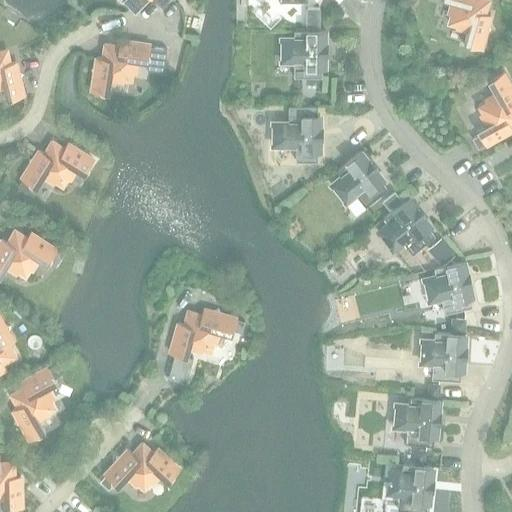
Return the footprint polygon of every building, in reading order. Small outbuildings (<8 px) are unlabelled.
[(445,0),(455,3),(449,22),(468,27),(464,44),(481,49),(485,33),(491,30),(488,24),(490,15),(482,12),(485,2),(476,0),(445,0)] [(319,8),(307,8),(307,27),(319,27),(319,8)] [(324,68),(325,31),(294,30),(294,38),(282,38),(282,60),(294,60),(294,77),(316,77),(322,77),(322,70),(322,68),(324,68)] [(92,91),(109,94),(112,77),(132,80),(135,60),(147,62),(146,66),(164,69),(167,47),(120,40),(118,49),(108,47),(106,58),(97,56),(96,66),(91,70),(94,75),(92,91)] [(6,100),(23,96),(20,80),(23,75),(18,71),(15,62),(7,64),(4,53),(0,54),(0,83),(2,83),(6,100)] [(503,72),(488,81),(496,96),(479,105),(489,123),(477,130),(479,134),(472,138),(478,148),(485,144),(485,145),(511,129),(511,127),(509,122),(511,119),(511,86),(503,72)] [(318,106),(289,106),(289,122),(273,122),(273,144),(296,145),(296,161),(311,161),(317,161),(317,154),(318,154),(318,152),(320,152),(320,115),(318,115),(318,106)] [(85,174),(94,160),(67,143),(62,151),(53,145),(48,154),(40,149),(35,158),(29,159),(30,165),(22,179),(22,180),(18,186),(28,193),(32,186),(37,189),(46,174),(63,185),(73,167),(85,174)] [(360,151),(336,170),(341,176),(332,184),(346,201),(355,194),(365,206),(382,193),(382,192),(387,188),(383,183),(384,183),(382,182),(384,180),(360,151)] [(407,198),(383,217),(388,223),(379,231),(393,248),(402,241),(412,253),(430,240),(429,239),(434,235),(430,231),(431,230),(429,229),(431,227),(407,198)] [(0,277),(8,264),(25,274),(36,257),(47,265),(50,260),(57,264),(63,254),(56,250),(57,250),(30,233),(25,240),(16,235),(10,244),(3,239),(0,243),(0,277)] [(464,261),(434,268),(436,275),(424,278),(429,300),(441,297),(445,313),(466,308),(472,306),(471,300),(471,298),(473,298),(464,261)] [(175,354),(169,378),(186,382),(192,359),(187,357),(191,344),(210,350),(216,331),(232,335),(234,330),(241,332),(245,321),(237,319),(237,318),(221,314),(218,308),(213,311),(203,309),(201,317),(191,314),(188,325),(179,322),(170,353),(175,354)] [(6,345),(14,341),(9,332),(10,326),(5,325),(0,316),(0,371),(6,368),(2,360),(11,355),(6,345)] [(465,334),(434,332),(434,340),(422,339),(421,361),(433,362),(432,378),(454,380),(454,379),(460,380),(460,373),(461,373),(461,371),(463,371),(465,334)] [(30,440),(46,431),(37,416),(55,407),(45,389),(57,382),(54,378),(61,374),(56,364),(48,368),(48,367),(21,383),(25,390),(16,396),(21,405),(13,409),(18,418),(16,424),(22,426),(30,440)] [(439,399),(409,396),(408,404),(396,403),(394,425),(406,426),(405,442),(426,445),(426,444),(433,445),(433,439),(434,439),(434,437),(436,437),(439,399)] [(168,482),(180,469),(156,447),(150,454),(142,447),(135,455),(129,449),(122,456),(116,456),(116,463),(105,475),(100,481),(109,489),(114,483),(118,486),(129,474),(144,487),(158,473),(168,482)] [(0,494),(3,494),(4,508),(4,511),(16,511),(16,507),(22,507),(20,475),(11,476),(11,465),(0,466),(0,461),(0,494)] [(433,467),(403,463),(402,471),(390,469),(387,492),(399,493),(397,509),(420,511),(423,511),(425,511),(427,506),(427,504),(429,504),(433,467)]
